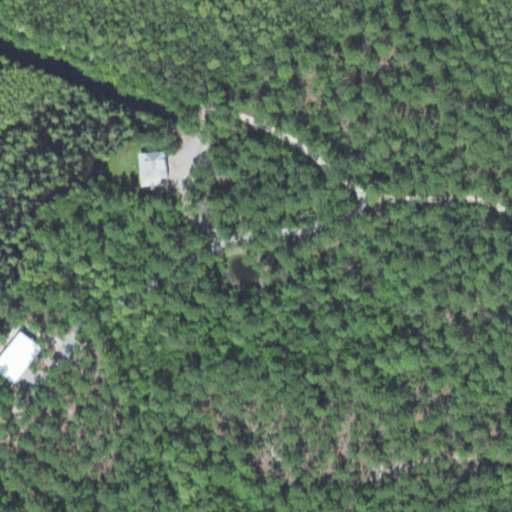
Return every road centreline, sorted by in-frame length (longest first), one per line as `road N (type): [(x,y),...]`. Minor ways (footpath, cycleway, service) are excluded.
road 1 (residential): [(511,224),(483,198),(372,202),(258,128),(0,22)]
road 2 (residential): [(193,104),(214,294),(306,468)]
